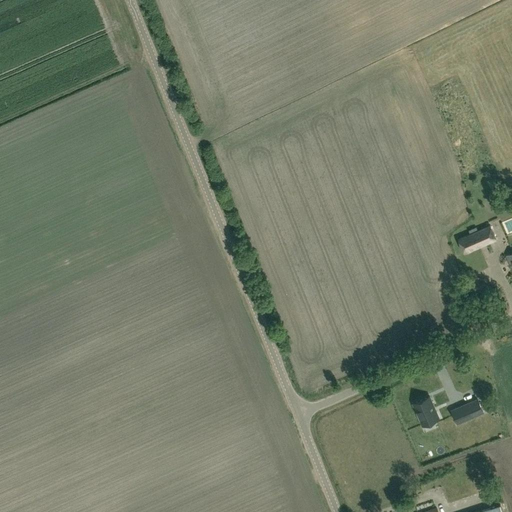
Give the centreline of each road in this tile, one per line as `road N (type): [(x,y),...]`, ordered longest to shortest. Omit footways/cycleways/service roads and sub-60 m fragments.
road 1 (unclassified): [(298,415),(130,0)]
road 2 (unclassified): [(298,415),(511,318)]
